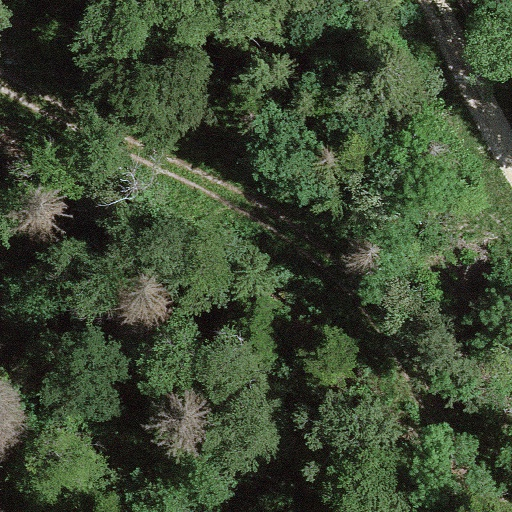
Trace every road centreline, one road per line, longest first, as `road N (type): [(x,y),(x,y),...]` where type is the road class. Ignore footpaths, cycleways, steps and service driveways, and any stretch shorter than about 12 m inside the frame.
road 1 (track): [(0,72),(322,260),(424,371),(496,511)]
road 2 (track): [(433,0),(511,156)]
